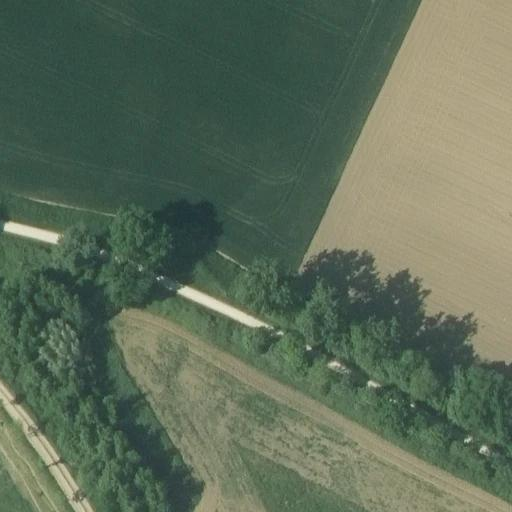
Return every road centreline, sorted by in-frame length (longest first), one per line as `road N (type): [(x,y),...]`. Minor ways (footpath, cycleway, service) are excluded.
road 1 (track): [(511,469),(230,313),(74,243),(0,224)]
road 2 (track): [(0,387),(90,511)]
